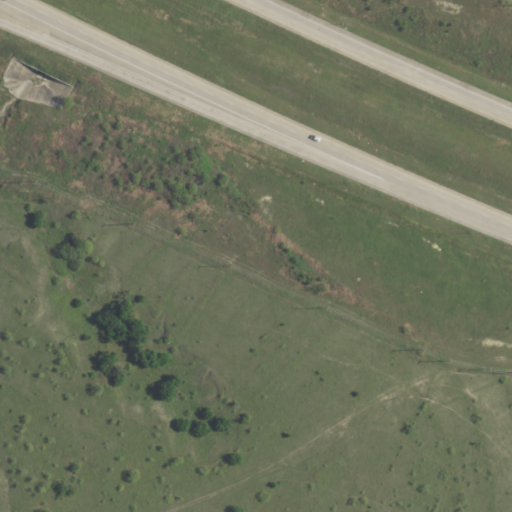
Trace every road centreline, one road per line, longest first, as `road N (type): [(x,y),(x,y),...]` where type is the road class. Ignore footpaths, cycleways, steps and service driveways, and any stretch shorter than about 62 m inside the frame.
road 1 (motorway): [(14,0),(362,168),(511,226)]
road 2 (motorway): [(0,23),(362,168)]
road 3 (motorway): [(511,121),(250,0)]
